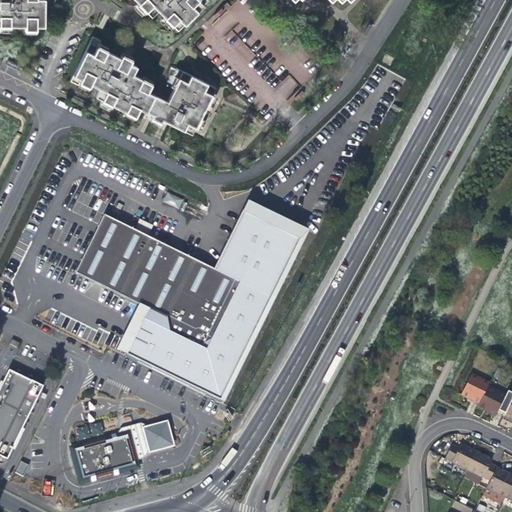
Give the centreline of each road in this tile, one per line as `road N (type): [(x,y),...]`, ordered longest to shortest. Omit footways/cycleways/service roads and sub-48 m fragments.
road 1 (primary): [(495,0),(247,449),(214,489),(174,511)]
road 2 (primary): [(253,511),(272,460),(511,22)]
road 3 (residential): [(402,0),(342,89),(305,129),(241,175),(188,170),(59,109)]
road 4 (residential): [(418,511),(415,454),(434,428),(473,423),(511,442)]
road 5 (residential): [(0,229),(59,109)]
